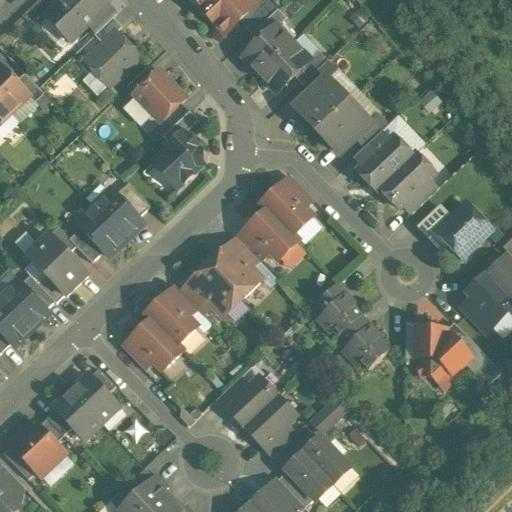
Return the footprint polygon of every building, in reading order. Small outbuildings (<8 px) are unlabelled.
[(97,0),(65,0),(60,6),(64,10),(50,23),(71,44),(89,27),(107,10),(106,8),(97,0)] [(194,0),(192,2),(209,20),(229,0),(194,0)] [(257,6),(251,0),(229,0),(209,20),(226,37),(240,23),(258,7),(257,6)] [(266,0),(263,0),(257,6),(258,7),(240,23),(253,36),(278,12),(266,0)] [(107,10),(89,27),(98,36),(113,21),(117,17),(107,7),(106,8),(107,10)] [(278,12),(253,36),(261,44),(277,28),(278,29),(287,21),(278,12)] [(98,36),(95,38),(103,47),(116,35),(117,35),(122,30),(113,21),(98,36)] [(261,44),(244,61),(261,78),(294,46),(278,29),(277,28),(261,44)] [(117,35),(116,35),(103,47),(85,64),(94,73),(109,88),(110,90),(120,81),(123,81),(126,78),(126,75),(141,61),(117,35)] [(294,46),(261,78),(277,96),(294,79),(311,63),(310,62),(294,46)] [(319,53),(310,62),(311,63),(294,79),(303,87),(328,63),(319,53)] [(303,87),(303,88),(311,96),(325,83),(326,83),(337,73),(328,63),(303,87)] [(16,84),(0,67),(0,104),(11,116),(29,99),(30,98),(16,84)] [(149,69),(127,90),(136,99),(157,78),(149,69)] [(94,73),(83,83),(98,99),(109,88),(94,73)] [(185,101),(160,75),(157,78),(136,99),(154,118),(160,112),(166,119),(185,101)] [(44,96),(25,76),(16,84),(30,98),(29,99),(35,105),(44,96)] [(311,96),(297,110),(319,133),(348,105),(326,83),(325,83),(311,96)] [(0,104),(0,126),(11,116),(0,104)] [(369,128),(348,105),(319,133),(341,156),(356,142),(370,129),(369,128)] [(190,115),(163,140),(171,148),(185,135),(186,136),(199,124),(190,115)] [(380,117),(369,128),(370,129),(356,142),(364,151),(380,135),(389,127),(380,117)] [(171,148),(165,154),(166,155),(153,167),(178,194),(203,170),(203,154),(186,136),(185,135),(171,148)] [(364,151),(355,160),(363,169),(389,144),(380,135),(364,151)] [(363,169),(358,174),(378,194),(381,192),(380,191),(413,159),(394,139),(389,144),(363,169)] [(413,159),(380,191),(381,192),(399,211),(403,208),(428,183),(435,177),(415,156),(413,159)] [(178,194),(153,167),(144,175),(169,202),(178,194)] [(314,203),(293,181),(284,189),(305,211),(314,203)] [(428,183),(403,208),(412,216),(437,192),(428,183)] [(284,189),(282,187),(262,207),(267,213),(268,213),(293,239),(294,239),(313,220),(305,211),(284,189)] [(150,211),(128,188),(116,199),(139,222),(150,211)] [(116,199),(112,195),(95,211),(126,243),(143,226),(139,222),(116,199)] [(451,222),(438,235),(449,247),(462,261),(491,234),(466,208),(451,222)] [(440,210),(419,230),(442,254),(449,247),(438,235),(451,222),(440,210)] [(95,211),(78,228),(82,232),(104,255),(108,260),(126,243),(95,211)] [(267,213),(248,232),(250,234),(270,256),(279,264),(299,244),(294,239),(293,239),(268,213),(267,213)] [(70,243),(58,231),(50,239),(68,258),(77,250),(70,243)] [(511,231),(500,244),(511,256),(511,254),(511,231)] [(82,232),(70,243),(77,250),(93,266),(104,255),(82,232)] [(270,256),(250,234),(241,242),(261,264),(262,264),(270,256)] [(50,239),(28,259),(46,279),(65,299),(67,300),(88,279),(68,258),(50,239)] [(241,242),(240,241),(230,250),(252,273),(261,264),(241,242)] [(229,249),(210,268),(243,302),(263,284),(252,273),(230,250),(229,249)] [(511,263),(506,257),(486,277),(487,277),(511,303),(511,263)] [(210,268),(190,287),(191,287),(213,311),(224,321),(243,302),(210,268)] [(511,303),(487,277),(466,297),(471,302),(496,327),(511,311),(511,303)] [(65,299),(46,279),(37,287),(55,305),(57,307),(65,299)] [(37,287),(30,280),(22,288),(46,314),(55,305),(37,287)] [(22,288),(19,285),(1,301),(32,333),(49,316),(46,314),(22,288)] [(191,287),(182,296),(198,313),(204,319),(213,311),(191,287)] [(336,288),(318,306),(327,314),(344,297),(336,288)] [(182,296),(178,292),(169,300),(189,321),(198,313),(182,296)] [(327,314),(318,323),(331,336),(335,333),(341,339),(361,320),(363,318),(349,302),(350,301),(346,296),(327,314)] [(169,300),(167,298),(146,318),(152,323),(178,350),(179,350),(198,331),(189,321),(169,300)] [(1,301),(0,302),(0,334),(12,347),(15,350),(32,333),(1,301)] [(247,301),(227,320),(233,327),(253,308),(247,301)] [(496,327),(471,302),(462,310),(487,336),(496,327)] [(361,320),(341,339),(350,348),(369,329),(361,320)] [(152,323),(132,343),(154,366),(163,375),(184,355),(179,350),(178,350),(152,323)] [(350,348),(343,354),(357,368),(360,365),(369,374),(391,352),(374,334),(375,333),(371,328),(350,348)] [(481,354),(456,328),(449,336),(471,360),(473,363),(481,354)] [(446,334),(418,333),(417,361),(420,361),(420,369),(418,370),(422,380),(425,379),(433,379),(437,384),(448,373),(453,377),(466,365),(471,360),(449,336),(448,336),(446,334)] [(12,347),(0,334),(0,351),(3,355),(12,347)] [(154,366),(134,345),(125,353),(145,374),(154,366)] [(481,354),(473,363),(471,360),(466,365),(478,377),(482,373),(484,376),(484,391),(485,392),(502,376),(481,354)] [(116,390),(99,372),(91,381),(107,398),(116,390)] [(89,378),(79,388),(80,390),(74,395),(72,394),(71,395),(102,427),(119,410),(107,398),(91,381),(89,378)] [(242,380),(219,402),(228,412),(251,390),(242,380)] [(228,412),(227,413),(245,432),(278,400),(260,381),(251,390),(228,412)] [(72,398),(66,403),(64,402),(54,412),(56,414),(73,431),(85,443),(102,427),(71,395),(70,396),(72,398)] [(278,400),(245,432),(263,450),(287,427),(296,418),(278,400)] [(335,403),(314,424),(325,435),(346,415),(335,403)] [(73,431),(56,414),(48,422),(64,439),(73,431)] [(64,439),(48,422),(39,430),(55,448),(64,439)] [(34,426),(11,448),(37,475),(42,480),(65,457),(55,448),(39,430),(34,426)] [(287,427),(264,449),(274,459),(297,437),(287,427)] [(351,471),(320,440),(303,456),(334,488),(351,471)] [(37,475),(12,449),(4,457),(28,483),(37,475)] [(334,488),(303,456),(286,473),(288,475),(304,491),(314,502),(317,505),(334,488)] [(24,490),(5,470),(0,474),(0,482),(15,499),(24,490)] [(304,491),(288,475),(279,483),(295,500),(304,491)] [(156,478),(140,494),(147,502),(160,490),(160,491),(165,487),(156,478)] [(0,482),(0,511),(18,511),(19,502),(15,499),(0,482)] [(295,500),(279,483),(270,491),(290,511),(304,511),(306,511),(295,500)] [(120,511),(168,511),(175,506),(160,491),(160,490),(147,502),(140,494),(120,511)] [(268,490),(251,507),(255,511),(290,511),(270,491),(268,490)] [(304,491),(295,500),(306,511),(314,502),(304,491)] [(120,511),(128,506),(119,497),(111,505),(117,511),(120,511)]
